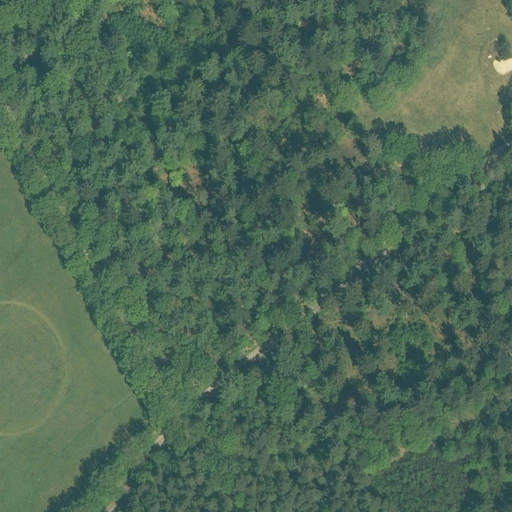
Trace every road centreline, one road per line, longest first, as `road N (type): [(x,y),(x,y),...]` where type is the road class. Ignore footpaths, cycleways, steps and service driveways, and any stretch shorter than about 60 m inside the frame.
road 1 (track): [(102,511),(189,412),(511,146)]
road 2 (track): [(0,94),(78,236)]
road 3 (track): [(78,236),(153,370)]
